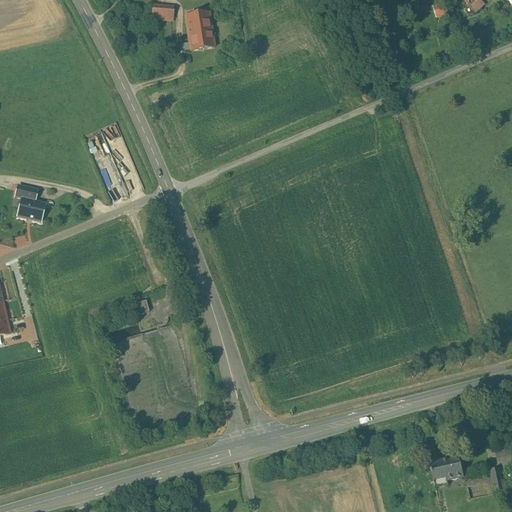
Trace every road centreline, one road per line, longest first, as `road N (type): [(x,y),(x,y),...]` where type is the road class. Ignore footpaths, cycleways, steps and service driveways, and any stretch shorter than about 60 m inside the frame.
road 1 (unclassified): [(511,46),(168,188)]
road 2 (tertiary): [(252,443),(168,188)]
road 3 (primary): [(252,443),(511,374)]
road 4 (primary): [(3,511),(252,443)]
road 5 (tertiary): [(168,188),(79,0)]
road 6 (unclassified): [(168,188),(0,258)]
